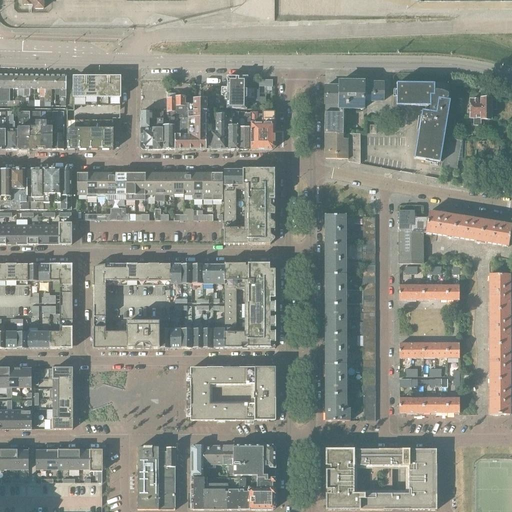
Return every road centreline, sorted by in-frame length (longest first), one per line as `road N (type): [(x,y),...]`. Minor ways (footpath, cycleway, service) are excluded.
road 1 (residential): [(383,439),(384,184)]
road 2 (residential): [(78,254),(287,252)]
road 3 (residential): [(79,361),(287,361)]
road 4 (tertiary): [(511,78),(450,67),(308,63)]
road 5 (tertiary): [(292,64),(132,63)]
road 6 (residential): [(133,162),(288,163)]
road 7 (residential): [(0,162),(133,162)]
road 8 (tertiary): [(132,63),(0,57)]
road 9 (residential): [(384,184),(511,205)]
road 10 (residential): [(125,439),(0,439)]
